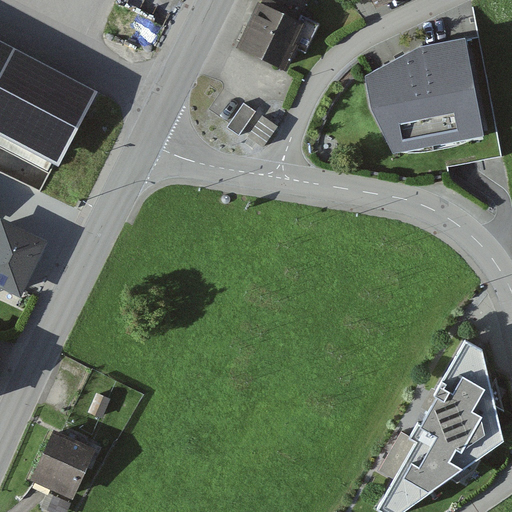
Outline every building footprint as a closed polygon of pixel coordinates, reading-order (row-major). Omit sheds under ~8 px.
[(309,23),(258,0),(257,0),(233,47),(288,70),(309,23)] [(409,0),(370,0),(377,15),(409,0)] [(491,133),(472,44),(423,49),(369,77),(374,108),(396,153),(491,133)] [(0,46),(0,139),(59,170),(97,97),(0,46)] [(49,240),(1,217),(0,218),(0,293),(2,289),(21,298),(49,240)] [(485,349),(466,339),(375,508),(382,511),(402,511),(503,441),(485,349)] [(106,452),(64,431),(41,493),(86,507),(106,452)]
